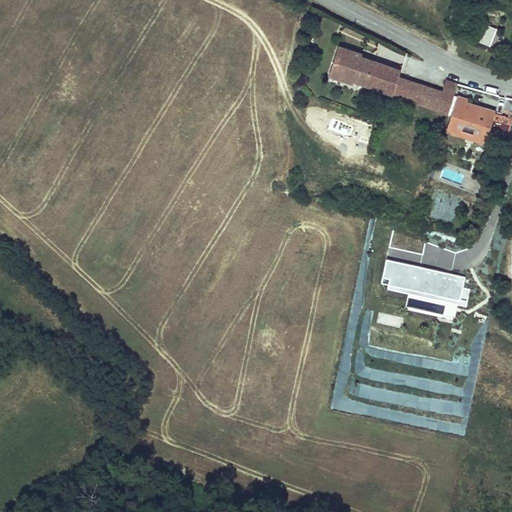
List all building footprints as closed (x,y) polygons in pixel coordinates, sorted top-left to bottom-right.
[(473,27),(468,41),(483,46),(488,33),(473,27)] [(351,82),(367,88),(375,64),(359,59),(359,57),(336,49),(326,78),(350,86),(351,82)] [(367,88),(390,96),(397,78),(398,72),(375,64),(367,88)] [(401,99),(407,81),(397,78),(390,96),(401,99)] [(427,88),(420,106),(445,114),(445,113),(450,93),(453,81),(443,78),(440,87),(443,88),(442,93),(427,88)] [(420,106),(427,88),(407,81),(401,99),(420,106)] [(488,126),(492,111),(493,109),(464,101),(465,98),(450,93),(445,113),(450,114),(446,130),(483,141),(488,126)] [(501,129),(505,115),(492,111),(488,126),(501,129)] [(508,131),(511,117),(511,116),(505,115),(501,129),(508,131)] [(347,129),(361,135),(364,126),(350,120),(347,129)] [(481,195),(484,188),(475,179),(468,191),(481,195)] [(465,277),(387,259),(382,281),(387,282),(385,288),(468,307),(469,301),(472,290),(463,287),(465,277)]
